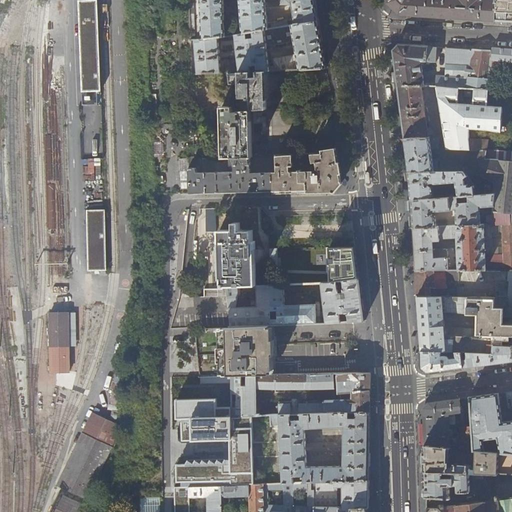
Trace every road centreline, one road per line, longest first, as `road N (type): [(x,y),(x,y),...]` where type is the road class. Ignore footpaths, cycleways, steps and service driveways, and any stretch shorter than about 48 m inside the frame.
road 1 (residential): [(382,199),(179,203),(168,212),(167,486)]
road 2 (primary): [(401,389),(382,199)]
road 3 (primary): [(382,199),(363,30)]
road 4 (residential): [(511,38),(363,30)]
road 5 (primary): [(406,511),(401,389)]
